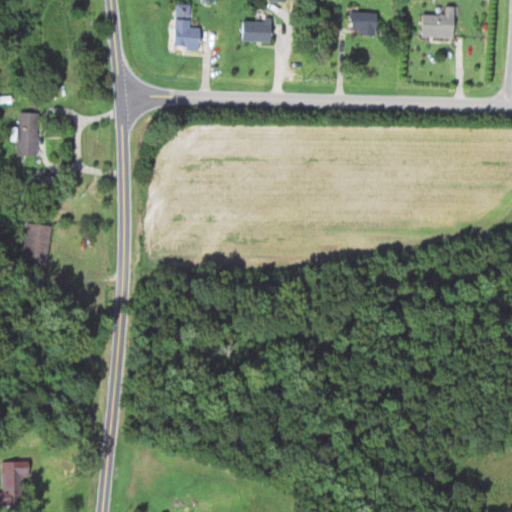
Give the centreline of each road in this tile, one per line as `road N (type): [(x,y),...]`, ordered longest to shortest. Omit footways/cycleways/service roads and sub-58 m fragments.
road 1 (tertiary): [(104,511),(126,288),(127,169),(111,0)]
road 2 (tertiary): [(511,103),(120,98)]
